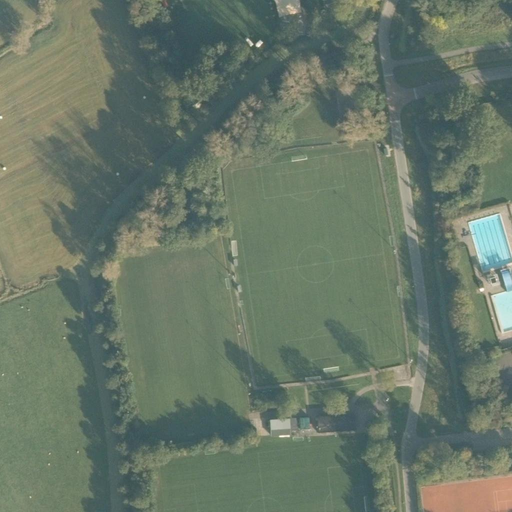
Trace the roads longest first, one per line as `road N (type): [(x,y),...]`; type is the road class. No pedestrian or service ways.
road 1 (unclassified): [(406,445),(423,310),(393,99)]
road 2 (unclassified): [(393,99),(511,70)]
